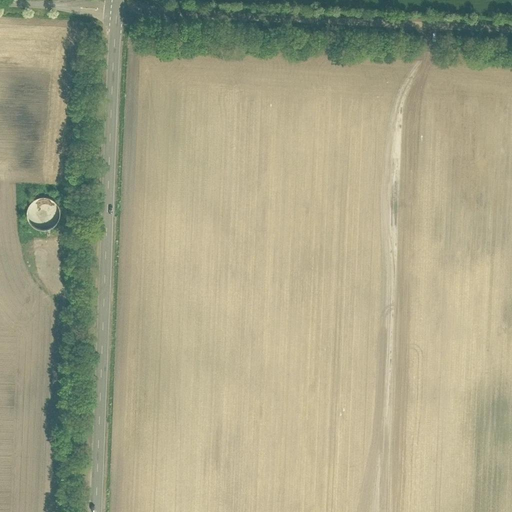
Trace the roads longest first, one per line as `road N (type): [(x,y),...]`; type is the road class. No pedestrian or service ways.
road 1 (tertiary): [(95,511),(116,9)]
road 2 (unclassified): [(116,9),(511,27)]
